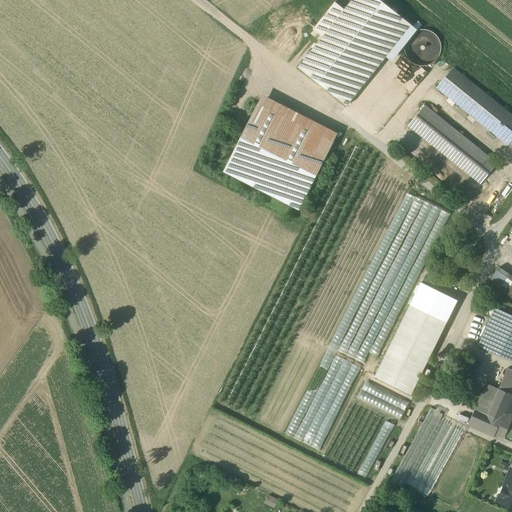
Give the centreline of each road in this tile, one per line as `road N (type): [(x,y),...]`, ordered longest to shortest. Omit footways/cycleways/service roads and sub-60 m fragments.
road 1 (secondary): [(141,511),(69,278),(0,156)]
road 2 (track): [(495,239),(197,0)]
road 3 (residential): [(511,215),(445,364),(361,511)]
